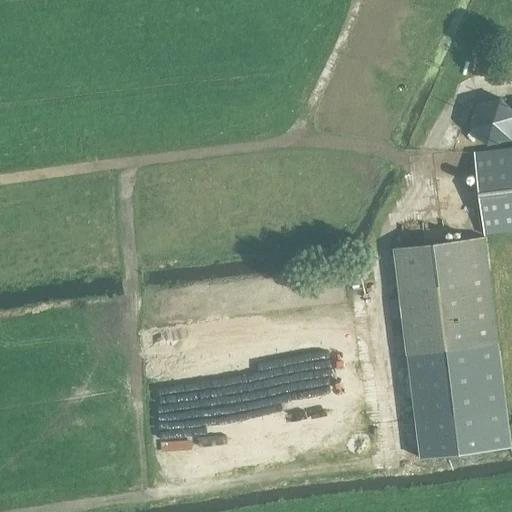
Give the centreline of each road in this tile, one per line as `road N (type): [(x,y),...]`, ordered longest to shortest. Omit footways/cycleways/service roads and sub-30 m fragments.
road 1 (track): [(93,511),(390,470),(403,445),(381,249),(469,90),(511,84)]
road 2 (track): [(0,182),(194,158),(290,137),(427,165)]
road 3 (track): [(290,137),(314,104),(359,0)]
